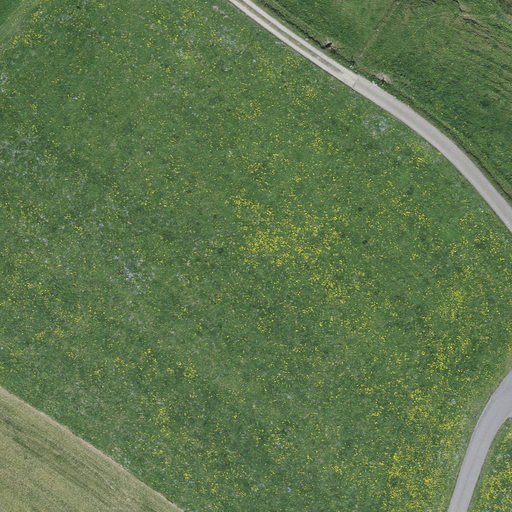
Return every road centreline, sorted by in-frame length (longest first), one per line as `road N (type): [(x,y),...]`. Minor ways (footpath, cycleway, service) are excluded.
road 1 (track): [(240,0),(420,126),(463,162),(511,222)]
road 2 (track): [(511,393),(488,426),(457,511)]
